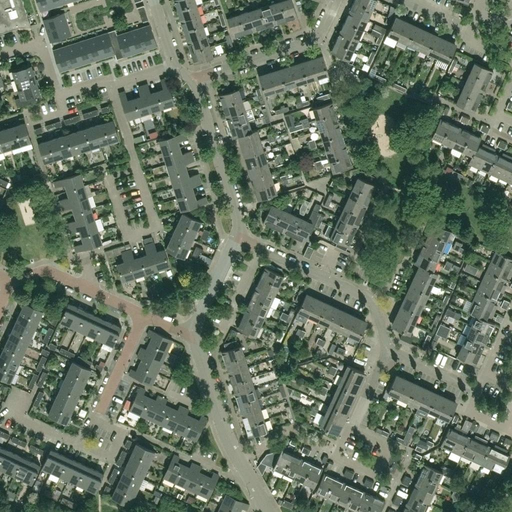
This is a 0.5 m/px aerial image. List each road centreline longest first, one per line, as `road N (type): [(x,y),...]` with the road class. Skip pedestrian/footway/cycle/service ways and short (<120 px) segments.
road 1 (residential): [(387,351),(365,295),(236,236)]
road 2 (residential): [(193,82),(317,39),(336,0)]
road 3 (tertiary): [(257,492),(227,439),(193,335)]
road 4 (tertiary): [(236,236),(193,82)]
road 5 (residential): [(350,429),(386,446),(374,474),(335,456),(348,428)]
